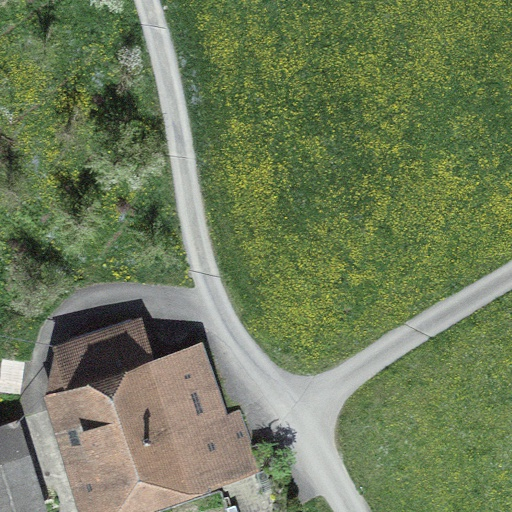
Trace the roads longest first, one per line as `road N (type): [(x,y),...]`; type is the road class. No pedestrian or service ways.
road 1 (residential): [(149,0),(210,288),(350,511)]
road 2 (track): [(296,416),(511,277)]
